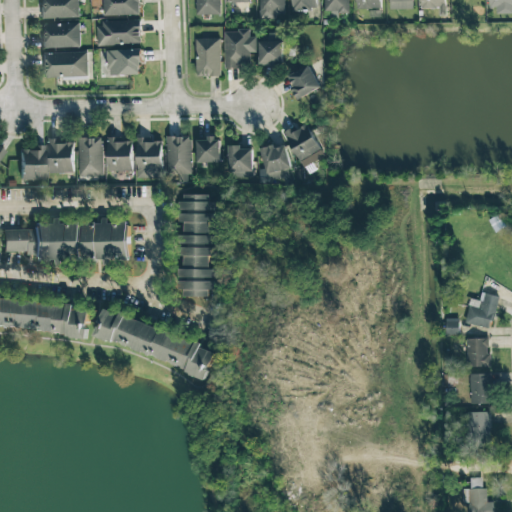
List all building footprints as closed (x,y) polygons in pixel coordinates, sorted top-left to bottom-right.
[(79,17),(77,0),(39,0),(41,19),(79,17)] [(138,0),(102,0),(103,15),(139,15),(138,0)] [(221,14),(220,0),(195,0),(196,15),(221,14)] [(258,0),(259,18),(284,17),(283,0),(258,0)] [(317,0),(290,0),(291,9),(317,10),(317,0)] [(348,0),(323,0),(324,12),(349,12),(348,0)] [(381,9),(380,0),(356,0),(356,9),(381,9)] [(389,0),(389,9),(413,9),(412,0),(389,0)] [(511,13),(511,0),(488,0),(489,7),(496,7),(496,14),(511,13)] [(141,44),(140,21),(96,22),(97,45),(141,44)] [(41,24),(42,48),(80,47),(79,23),(41,24)] [(224,30),(224,68),(249,68),(249,52),(256,52),(255,36),(249,36),(249,30),(224,30)] [(267,41),(259,41),(258,64),(281,65),(283,33),(267,32),(267,41)] [(221,76),(220,38),(195,38),(196,76),(221,76)] [(108,75),(141,74),(141,49),(107,50),(108,75)] [(42,53),(43,77),(87,76),(87,51),(42,53)] [(319,91),(313,67),(289,73),(295,97),(319,91)] [(304,168),(325,156),(305,122),(284,135),(304,168)] [(190,136),(166,136),(167,174),(191,174),(190,136)] [(78,176),(103,176),(102,137),(77,138),(78,176)] [(132,171),(132,138),(108,139),(108,171),(132,171)] [(137,178),(162,177),(161,138),(136,139),(137,178)] [(197,163),(220,162),(219,138),(196,138),(197,163)] [(74,172),(73,140),(49,140),(49,173),(74,172)] [(290,168),(286,144),(261,149),(265,173),(290,168)] [(252,148),(240,149),(240,145),(228,145),(229,178),(253,178),(252,148)] [(44,180),(44,147),(19,148),(20,181),(44,180)] [(288,177),(287,170),(267,174),(269,181),(288,177)] [(181,296),(212,297),(212,268),(208,268),(208,256),(213,256),(214,235),(208,235),(209,222),(211,222),(212,195),(181,194),(180,222),(182,222),(181,296)] [(129,259),(129,224),(108,224),(108,218),(102,218),(102,222),(54,222),(54,226),(36,225),(35,259),(55,260),(55,265),(62,265),(62,258),(129,259)] [(26,228),(25,255),(34,255),(35,229),(26,228)] [(3,252),(25,252),(24,229),(3,230),(3,252)] [(491,328),(498,296),(481,292),(480,300),(470,298),(465,323),(491,328)] [(0,328),(86,336),(87,324),(89,324),(90,310),(74,308),(74,306),(0,298),(0,328)] [(95,336),(207,376),(216,353),(201,347),(203,343),(105,308),(95,336)] [(446,333),(459,334),(459,322),(446,321),(446,333)] [(467,367),(490,366),(490,355),(488,355),(488,338),(466,338),(467,367)] [(470,404),(491,403),(491,374),(469,374),(470,404)] [(491,412),(468,412),(467,443),(490,443),(491,412)] [(482,477),(470,478),(470,489),(462,489),(463,503),(469,502),(469,511),(496,511),(496,501),(487,502),(487,487),(482,488),(482,477)]
